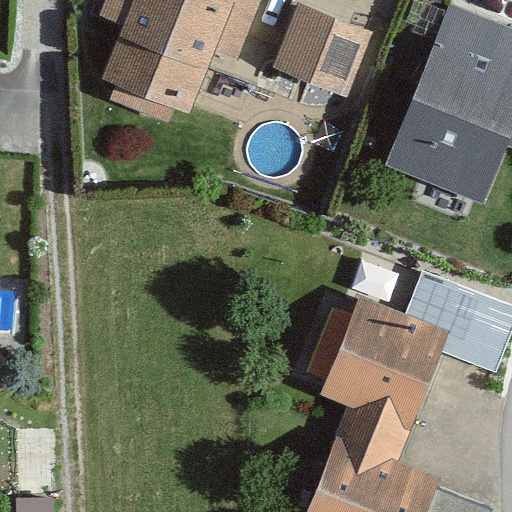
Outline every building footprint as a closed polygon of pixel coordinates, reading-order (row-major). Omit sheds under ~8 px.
[(225,0),(89,0),(87,6),(123,19),(104,70),(187,101),(225,0)] [(369,24),(307,0),(292,0),(267,63),(341,93),(369,24)] [(511,22),(455,0),(445,0),(382,161),(491,203),(511,150),(511,22)] [(401,309),(351,288),(312,381),(347,396),(297,511),(481,511),(485,505),(387,463),(440,339),(496,362),(511,323),(511,304),(419,265),(401,309)] [(53,511),(53,496),(16,498),(16,511),(53,511)]
